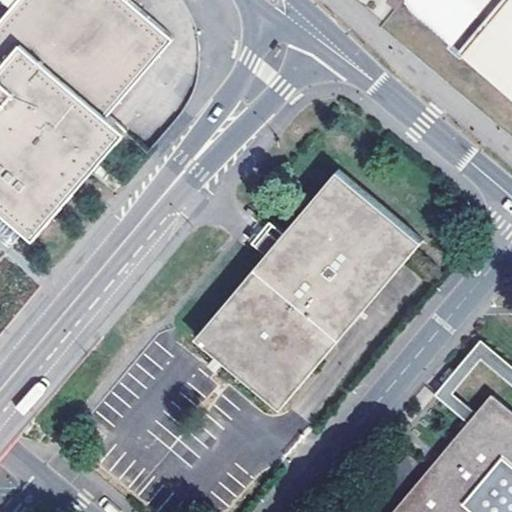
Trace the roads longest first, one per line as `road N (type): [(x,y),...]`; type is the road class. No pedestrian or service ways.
road 1 (tertiary): [(0,395),(234,114)]
road 2 (residential): [(511,242),(284,511)]
road 3 (tertiary): [(320,36),(511,196)]
